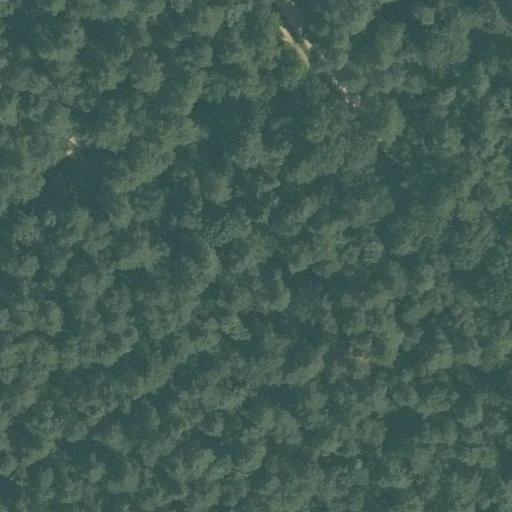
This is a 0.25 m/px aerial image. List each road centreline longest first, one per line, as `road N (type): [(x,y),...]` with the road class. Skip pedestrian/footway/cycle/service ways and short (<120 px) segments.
road 1 (track): [(0,449),(236,310),(236,275),(224,251),(137,135)]
road 2 (track): [(511,312),(270,0)]
